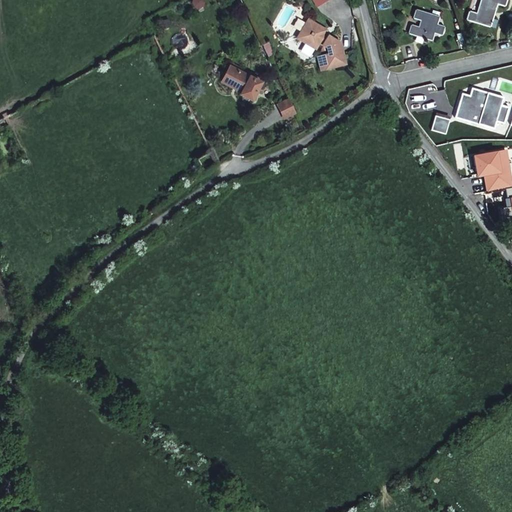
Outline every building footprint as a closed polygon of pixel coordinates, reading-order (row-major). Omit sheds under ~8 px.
[(501,0),(506,1),(506,0),(480,0),(478,9),(475,17),(491,22),(497,0),(501,0)] [(440,10),(416,5),(415,13),(422,14),(420,23),(413,22),(412,29),(434,34),(436,26),(438,18),(440,10)] [(470,7),(467,15),(475,17),(478,9),(470,7)] [(438,18),(436,26),(445,29),(447,21),(438,18)] [(329,35),(331,32),(313,20),(304,34),(321,46),(325,41),(334,46),(336,50),(322,53),(326,67),(350,62),(346,46),(329,35)] [(237,62),(248,68),(251,62),(240,56),(237,62)] [(233,60),(224,77),(244,88),(243,91),(254,97),(265,77),(248,68),(237,62),(233,60)] [(485,86),(476,83),(474,91),(482,94),(485,86)] [(485,86),(482,94),(474,91),(466,89),(460,112),(477,116),(479,109),(487,111),(486,118),(502,122),(504,115),(511,116),(511,111),(511,99),(507,98),(505,106),(490,102),(494,88),(485,86)] [(299,109),(292,95),(281,102),(288,114),(299,109)] [(477,116),(486,118),(487,111),(479,109),(477,116)] [(511,164),(507,157),(491,168),(487,163),(481,168),(500,193),(511,184),(511,177),(510,174),(511,172),(511,164)]
